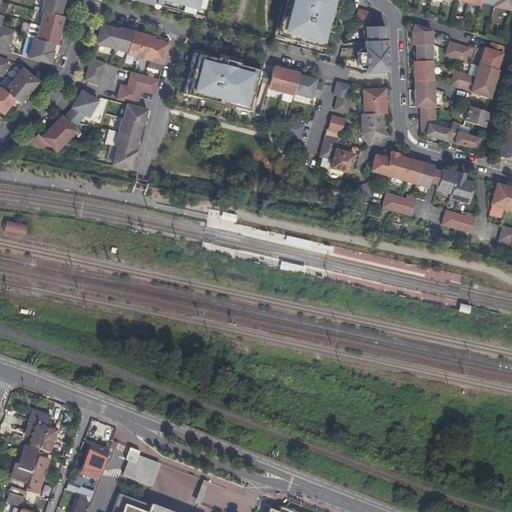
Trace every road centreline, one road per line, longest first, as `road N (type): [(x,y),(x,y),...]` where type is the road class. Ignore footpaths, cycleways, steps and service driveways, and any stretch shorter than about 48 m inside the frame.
road 1 (tertiary): [(93,405),(368,511)]
road 2 (residential): [(179,29),(366,79),(399,78)]
road 3 (residential): [(399,78),(400,128),(409,144),(511,177)]
road 4 (residential): [(0,138),(57,88),(86,4)]
road 5 (residential): [(142,174),(179,29)]
